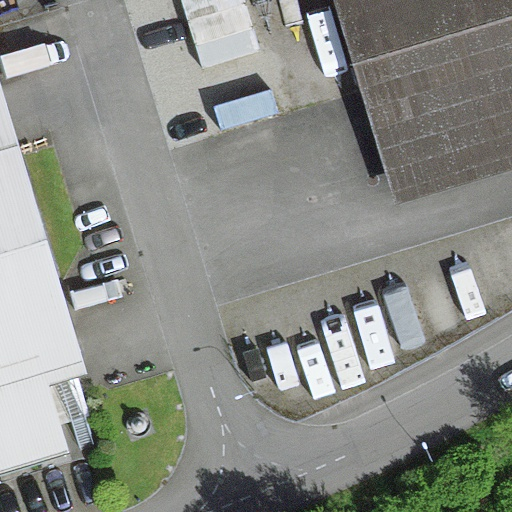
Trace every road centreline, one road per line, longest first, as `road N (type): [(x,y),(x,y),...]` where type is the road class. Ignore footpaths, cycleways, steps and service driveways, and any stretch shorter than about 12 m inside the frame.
road 1 (residential): [(102,12),(247,495)]
road 2 (residential): [(511,370),(449,407),(247,495)]
